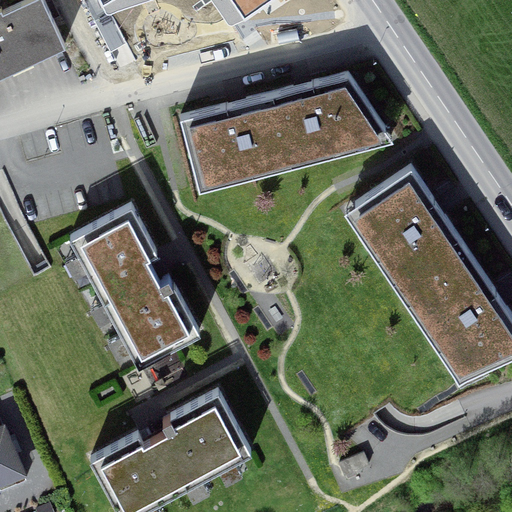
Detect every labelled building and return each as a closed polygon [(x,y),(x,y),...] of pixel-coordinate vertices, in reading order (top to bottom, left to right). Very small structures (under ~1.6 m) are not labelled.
[(0,71),(64,41),(43,0),(17,0),(0,8),(0,71)] [(273,0),(102,0),(109,15),(154,0),(211,0),(230,28),(273,0)] [(369,76),(203,114),(220,186),(385,147),(369,76)] [(511,354),(511,286),(434,168),(372,209),(481,375),(511,354)] [(208,332),(137,204),(78,237),(148,365),(208,332)] [(128,511),(248,449),(217,390),(91,457),(119,511),(128,511)] [(16,424),(0,430),(0,493),(38,478),(16,424)] [(361,451),(335,461),(342,477),(368,468),(361,451)]
